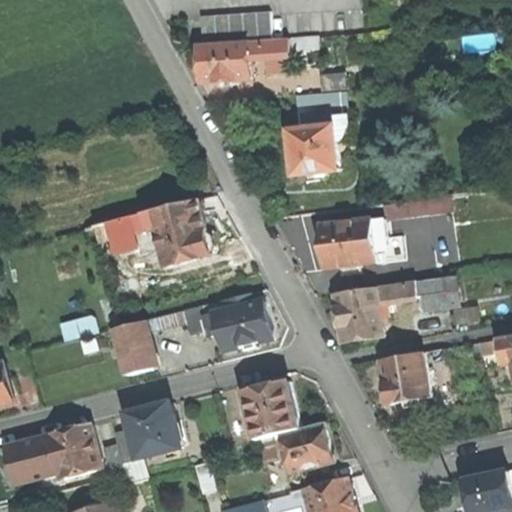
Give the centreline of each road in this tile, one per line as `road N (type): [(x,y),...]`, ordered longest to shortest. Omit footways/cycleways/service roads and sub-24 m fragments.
road 1 (residential): [(326,345),(137,0)]
road 2 (residential): [(326,345),(0,431)]
road 3 (residential): [(511,327),(334,360)]
road 4 (residential): [(391,473),(334,360)]
road 5 (residential): [(391,473),(511,449)]
